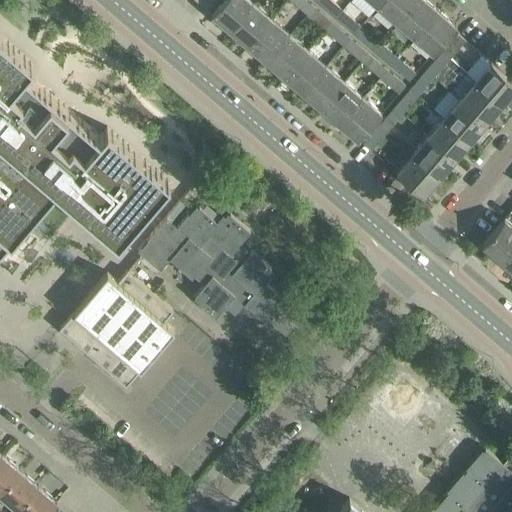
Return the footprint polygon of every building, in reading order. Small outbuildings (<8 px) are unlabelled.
[(196,0),(207,9),(214,0),(196,0)] [(222,0),(211,13),(230,29),(253,2),(250,0),(222,0)] [(306,0),(291,0),(307,13),(313,6),(306,0)] [(342,9),(331,0),(318,0),(317,1),(336,17),(342,9)] [(413,0),(381,0),(378,5),(396,20),(413,0)] [(426,0),(413,0),(396,20),(414,36),(437,9),(426,0)] [(248,45),(271,18),(253,2),(230,29),(248,45)] [(307,13),(325,29),(332,21),(313,6),(307,13)] [(360,25),(342,9),(336,17),(354,32),(360,25)] [(456,25),(437,9),(414,36),(433,52),(456,25)] [(248,45),(267,60),(290,33),(271,18),(248,45)] [(332,21),(325,29),(343,45),(350,37),(332,21)] [(372,48),(379,40),(360,25),(354,32),(372,48)] [(450,58),(465,39),(457,32),(441,51),(450,58)] [(285,76),(308,49),(290,33),(267,60),(285,76)] [(0,255),(57,189),(117,240),(169,180),(107,126),(100,134),(26,71),(33,63),(0,34),(0,255)] [(343,45),(362,60),(368,53),(350,37),(343,45)] [(390,64),(397,56),(379,40),(372,48),(390,64)] [(285,76),(303,92),(326,65),(308,49),(285,76)] [(434,76),(450,58),(441,51),(426,69),(434,76)] [(362,60),(380,76),(386,68),(368,53),(362,60)] [(409,80),(416,72),(397,56),(390,64),(409,80)] [(502,103),(511,90),(511,78),(491,61),(475,80),(502,103)] [(344,80),(326,65),(303,92),(321,107),(344,80)] [(386,68),(380,76),(399,92),(405,84),(386,68)] [(434,76),(426,69),(410,87),(418,94),(434,76)] [(321,107),(340,123),(363,96),(344,80),(321,107)] [(459,98),(486,121),(502,103),(475,80),(459,98)] [(403,113),(418,94),(410,87),(394,106),(403,113)] [(358,139),(381,112),(363,96),(340,123),(358,139)] [(470,139),(486,121),(459,98),(444,116),(470,139)] [(379,124),(387,131),(403,113),(394,106),(379,124)] [(470,139),(444,116),(428,134),(455,157),(470,139)] [(371,150),(387,131),(379,124),(363,143),(371,150)] [(439,176),(455,157),(428,134),(412,153),(439,176)] [(439,176),(412,153),(396,171),(423,194),(439,176)] [(267,321),(277,310),(286,298),(266,281),(272,274),(270,272),(273,268),(251,249),(249,251),(239,242),(250,230),(228,211),(225,215),(223,213),(216,220),(196,203),(177,224),(166,215),(138,249),(142,252),(160,268),(170,257),(192,276),(194,274),(204,282),(192,296),(215,315),(226,302),(228,303),(226,306),(235,314),(238,311),(236,309),(243,300),(244,301),(244,302),(267,321)] [(511,246),(511,224),(504,217),(481,243),(500,260),(511,246)] [(511,246),(500,260),(511,269),(511,246)] [(173,309),(128,271),(127,269),(118,280),(107,271),(59,327),(105,366),(126,384),(141,366),(156,349),(172,331),(174,328),(163,320),(173,309)] [(511,511),(511,452),(509,450),(508,450),(510,452),(502,461),(485,446),(428,511),(366,511),(349,497),(336,511),(511,511)] [(0,491),(20,468),(2,453),(0,454),(0,491)] [(20,468),(0,491),(0,493),(17,508),(38,484),(20,468)] [(38,484),(17,508),(21,511),(46,511),(57,500),(38,484)]
